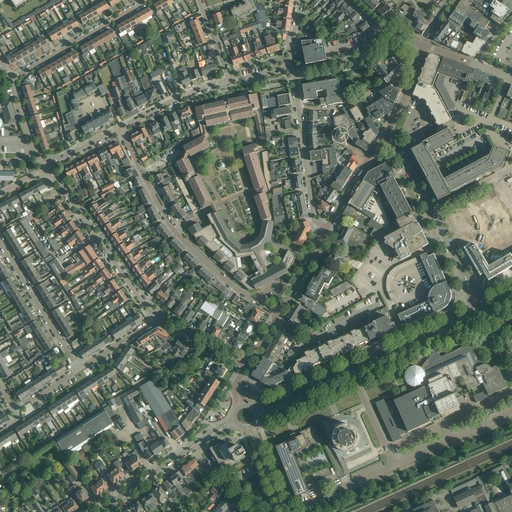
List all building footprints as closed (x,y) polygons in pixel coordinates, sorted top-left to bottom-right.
[(26,0),(9,0),(16,8),(26,0)] [(169,9),(164,0),(162,0),(158,2),(162,9),(164,12),(169,9)] [(171,0),(164,0),(169,9),(167,6),(173,3),(171,0)] [(236,18),(237,19),(238,19),(241,17),(246,15),(247,15),(250,14),(249,12),(252,11),(253,11),(255,10),(255,9),(255,8),(253,4),(251,0),(242,0),(244,4),(233,9),(230,10),(234,19),(236,18)] [(320,0),(324,0),(326,1),(326,0),(315,0),(309,7),(312,9),(318,3),(320,0)] [(326,0),(326,1),(323,4),(320,7),(323,9),(330,1),(333,3),(335,0),(326,0)] [(344,2),(341,0),(336,0),(327,10),(329,12),(335,6),(337,8),(344,2)] [(375,0),(368,8),(372,12),(375,9),(380,4),(375,0)] [(463,0),(461,0),(455,9),(466,17),(470,20),(477,24),(485,15),(475,8),(470,5),(463,0)] [(485,15),(486,16),(489,11),(488,10),(473,0),(463,0),(470,5),(475,8),(485,15)] [(511,12),(496,1),(493,0),(473,0),(488,10),(489,11),(503,21),(507,17),(510,13),(511,13),(511,12)] [(511,0),(497,0),(496,1),(511,12),(511,10),(511,0)] [(104,1),(99,4),(103,11),(108,8),(104,1)] [(162,9),(158,2),(153,5),(157,12),(162,9)] [(336,17),(338,19),(349,7),(345,3),(339,9),(342,11),(336,17)] [(98,14),(103,11),(99,4),(94,7),(98,14)] [(387,5),(383,8),(389,17),(393,14),(387,5)] [(87,20),(93,17),(87,7),(84,8),(86,12),(83,13),(87,20)] [(87,7),(93,17),(98,14),(94,7),(89,10),(87,7)] [(354,11),(349,7),(338,19),(340,21),(345,15),(348,17),(354,11)] [(389,17),(383,8),(378,11),(380,14),(375,9),(372,12),(379,18),(381,17),(384,20),(389,17)] [(148,9),(142,12),(146,18),(152,15),(148,9)] [(448,18),(461,27),(466,17),(455,9),(454,11),(453,12),(450,16),(449,18),(448,18)] [(176,21),(177,23),(179,21),(178,19),(181,18),(178,11),(172,14),(176,21)] [(503,21),(489,11),(486,16),(491,20),(500,26),(503,21)] [(142,12),(137,15),(143,25),(143,24),(148,21),(146,18),(142,12)] [(342,25),(344,27),(348,23),(350,26),(352,28),(357,25),(355,22),(360,17),(354,12),(342,25)] [(82,23),(87,20),(83,13),(78,16),(82,23)] [(222,29),(228,27),(226,21),(223,22),(220,13),(213,16),(217,27),(221,25),(222,29)] [(71,21),(69,22),(72,29),(78,26),(74,19),(75,19),(73,15),(68,17),(71,21)] [(143,25),(137,15),(132,18),(136,24),(138,29),(143,25)] [(190,23),(192,29),(199,26),(197,20),(201,18),(200,15),(193,17),(194,21),(190,23)] [(491,20),(486,16),(485,15),(477,24),(484,29),(491,20)] [(132,18),(128,20),(127,21),(131,27),(136,24),(132,18)] [(415,22),(409,18),(403,26),(404,28),(408,30),(410,31),(411,32),(413,33),(415,34),(419,35),(420,34),(422,35),(425,31),(424,31),(426,28),(428,25),(424,23),(417,19),(415,22)] [(464,35),(468,38),(470,33),(463,28),(461,27),(448,18),(445,23),(451,27),(450,28),(458,34),(459,33),(464,35)] [(470,20),(467,25),(475,31),(473,34),(474,35),(477,37),(481,40),(486,42),(489,39),(489,38),(491,36),(492,36),(492,35),(489,33),(484,29),(477,24),(470,20)] [(131,27),(127,21),(122,24),(125,30),(127,33),(132,30),(131,27)] [(67,32),(72,29),(69,22),(63,25),(67,32)] [(353,36),(362,36),(364,34),(363,32),(369,27),(365,22),(362,24),(361,23),(358,26),(357,25),(352,28),(346,31),(348,33),(352,32),(354,30),(357,28),(358,27),(363,32),(361,33),(361,32),(353,34),(353,36)] [(445,23),(441,28),(445,32),(450,36),(452,38),(454,39),(454,40),(455,38),(458,35),(458,34),(450,28),(451,27),(445,23)] [(125,30),(122,24),(116,27),(120,34),(125,30)] [(62,35),(67,32),(63,25),(58,28),(62,35)] [(344,27),(342,25),(337,30),(335,32),(338,34),(345,29),(344,27)] [(62,35),(58,28),(57,26),(51,29),(53,31),(57,38),(62,35)] [(191,35),(201,31),(199,26),(192,29),(194,34),(191,35)] [(318,30),(314,27),(308,34),(311,38),(318,30)] [(434,40),(445,45),(446,42),(449,38),(450,36),(445,32),(441,28),(433,38),(434,40)] [(271,30),(265,29),(266,33),(273,51),(274,51),(275,52),(279,50),(278,46),(277,47),(273,37),(271,38),(270,35),(268,29),(271,30)] [(370,29),(371,29),(370,29),(366,32),(364,34),(362,36),(365,50),(374,49),(373,43),(370,29)] [(111,30),(106,33),(111,42),(116,40),(114,37),(115,37),(111,30)] [(53,31),(48,34),(51,41),(57,38),(53,31)] [(172,31),(162,34),(165,44),(171,42),(170,38),(174,36),(172,31)] [(204,37),(201,31),(191,35),(192,38),(195,37),(196,40),(193,40),(194,41),(204,37)] [(111,42),(106,33),(100,36),(104,43),(106,45),(111,42)] [(268,53),(273,51),(266,33),(263,34),(264,37),(267,45),(265,45),(268,53)] [(471,57),(473,58),(474,57),(475,56),(475,55),(478,51),(479,52),(480,50),(479,50),(484,45),(485,44),(485,43),(486,42),(481,40),(477,37),(474,35),(473,34),(470,33),(468,38),(466,43),(462,53),(463,54),(465,55),(465,54),(469,56),(469,57),(471,58),(471,57)] [(43,38),(37,41),(41,47),(47,43),(44,38),(45,37),(43,34),(41,35),(43,38)] [(100,36),(95,39),(99,46),(104,43),(100,36)] [(258,36),(255,37),(256,40),(262,55),(266,54),(264,46),(261,47),(259,39),(258,36)] [(445,45),(450,48),(454,40),(454,39),(452,38),(450,36),(449,38),(446,42),(445,45)] [(206,43),(204,37),(194,41),(196,46),(198,45),(206,43)] [(260,56),(262,55),(256,40),(255,37),(252,38),(256,49),(254,50),(256,57),(257,57),(258,58),(260,57),(260,56)] [(460,41),(455,38),(454,40),(450,48),(455,50),(459,42),(460,41)] [(90,42),(94,49),(99,46),(95,39),(90,42)] [(244,42),(250,60),(255,58),(252,50),(250,51),(246,39),(243,39),(244,42)] [(150,40),(139,46),(143,56),(147,53),(146,50),(146,49),(152,46),(150,40)] [(326,59),(323,40),(306,41),(301,41),(306,64),(321,61),(321,60),(326,59)] [(31,45),(35,51),(41,47),(37,41),(31,45)] [(466,43),(460,41),(459,42),(455,50),(462,53),(466,43)] [(89,52),(94,49),(90,42),(85,45),(89,52)] [(250,60),(244,42),(241,43),(244,53),(242,54),(245,61),(250,60)] [(25,48),(28,54),(35,51),(31,45),(25,48)] [(85,54),(89,52),(85,45),(79,48),(83,55),(81,56),(84,61),(87,60),(85,56),(86,56),(85,54)] [(233,48),(238,64),(243,62),(241,54),(239,55),(236,47),(233,48)] [(22,58),(28,54),(25,48),(19,52),(22,58)] [(238,64),(233,48),(230,49),(233,57),(231,58),(234,66),(238,64)] [(11,53),(16,61),(22,58),(19,52),(17,49),(11,53)] [(74,51),(69,54),(72,61),(78,58),(74,51)] [(174,53),(173,52),(169,53),(171,61),(177,59),(177,57),(179,57),(177,52),(174,53)] [(7,59),(6,59),(10,65),(16,61),(11,53),(9,54),(9,55),(6,56),(7,59)] [(72,61),(69,54),(63,57),(67,64),(69,67),(72,65),(70,62),(72,61)] [(428,56),(418,82),(419,82),(428,86),(432,88),(438,72),(442,59),(440,58),(440,57),(432,54),(428,56)] [(63,57),(58,60),(62,67),(67,64),(63,57)] [(399,64),(395,58),(381,61),(373,68),(387,83),(404,68),(402,65),(399,64)] [(443,58),(442,59),(438,72),(468,83),(471,74),(473,70),(469,69),(470,68),(443,58)] [(209,59),(206,60),(208,63),(212,73),(217,72),(213,60),(210,61),(209,59)] [(62,67),(58,60),(53,63),(57,70),(62,67)] [(188,69),(192,80),(199,77),(194,60),(188,62),(190,68),(188,69)] [(207,75),(212,73),(208,63),(206,60),(204,61),(205,64),(203,65),(204,67),(205,67),(207,75)] [(202,76),(207,75),(205,67),(204,67),(203,65),(205,64),(204,61),(200,62),(201,64),(198,65),(199,68),(201,72),(202,76)] [(48,66),(52,73),(57,70),(53,63),(48,66)] [(46,76),(52,73),(48,66),(42,69),(46,76)] [(135,89),(132,77),(131,78),(127,68),(124,69),(126,75),(125,75),(128,82),(130,91),(132,89),(134,92),(133,93),(136,99),(134,99),(138,107),(143,104),(136,92),(135,89)] [(41,79),(46,76),(42,69),(37,72),(41,79)] [(149,73),(151,78),(162,74),(160,69),(149,73)] [(475,84),(475,82),(480,71),(474,69),(472,75),(471,74),(468,83),(466,86),(466,88),(465,89),(464,91),(467,92),(470,84),(469,83),(469,82),(475,84)] [(175,80),(170,70),(166,72),(171,82),(168,84),(172,90),(178,87),(174,80),(175,80)] [(480,71),(475,82),(477,83),(478,81),(482,82),(485,73),(480,71)] [(189,81),(184,72),(180,74),(182,78),(179,79),(182,85),(189,81)] [(489,85),(492,76),(486,74),(483,82),(482,82),(478,93),(480,94),(484,83),(489,85)] [(166,92),(161,82),(158,76),(151,79),(154,85),(153,86),(155,91),(158,90),(161,95),(166,92)] [(492,76),(489,85),(483,99),(488,101),(490,95),(488,94),(490,90),(490,91),(492,87),(493,87),(494,84),(496,85),(498,78),(492,76)] [(119,91),(124,90),(119,77),(115,79),(118,87),(119,91)] [(148,82),(149,82),(147,78),(144,79),(146,83),(145,83),(147,86),(153,99),(157,97),(153,89),(152,90),(148,82)] [(85,80),(87,83),(88,85),(92,93),(97,90),(95,88),(96,88),(93,83),(92,80),(89,81),(87,79),(85,80)] [(153,99),(147,86),(145,83),(146,83),(144,79),(140,80),(143,86),(142,86),(146,93),(145,93),(149,102),(153,99)] [(342,103),(338,79),(301,85),(304,101),(310,100),(317,99),(316,103),(319,102),(318,101),(320,101),(321,106),(327,105),(342,103)] [(417,85),(412,96),(425,101),(438,126),(451,119),(437,91),(435,92),(427,89),(428,86),(419,82),(418,85),(417,85)] [(34,91),(32,84),(21,87),(24,94),(30,92),(34,91)] [(103,84),(96,88),(95,88),(97,90),(100,97),(107,93),(103,84)] [(87,95),(92,93),(88,85),(83,88),(87,95)] [(403,90),(402,89),(392,85),(379,93),(387,99),(396,104),(403,90)] [(119,91),(118,87),(111,89),(115,99),(121,97),(119,91)] [(77,91),(75,88),(73,89),(75,92),(72,94),(75,99),(76,101),(81,99),(77,91)] [(135,89),(136,92),(143,104),(147,102),(145,98),(143,95),(141,92),(139,93),(138,91),(139,90),(138,88),(135,89)] [(82,89),(77,91),(81,99),(86,96),(82,89)] [(32,99),(30,92),(24,94),(26,101),(32,99)] [(123,95),(127,104),(126,104),(128,107),(130,112),(136,108),(134,106),(135,105),(134,104),(129,95),(128,93),(123,95)] [(275,110),(281,109),(280,106),(291,105),(292,105),(290,93),(289,94),(277,96),(278,98),(266,100),(266,98),(261,99),(263,109),(275,107),(275,110)] [(195,108),(201,131),(207,128),(206,127),(229,122),(228,120),(231,120),(231,121),(255,116),(260,141),(264,140),(263,127),(263,122),(260,109),(257,99),(256,95),(252,96),(252,98),(250,98),(249,96),(250,96),(249,96),(244,97),(245,99),(240,100),(239,98),(234,99),(235,100),(235,101),(233,102),(232,100),(228,101),(228,102),(224,103),(224,102),(219,103),(220,103),(220,105),(217,105),(217,104),(217,103),(212,104),(213,106),(208,107),(207,105),(202,107),(203,107),(203,109),(200,109),(200,107),(195,108)] [(362,114),(364,119),(368,125),(367,125),(367,126),(368,127),(369,127),(374,134),(377,136),(378,134),(379,132),(373,122),(378,119),(378,120),(381,118),(381,117),(386,114),(388,117),(392,112),(391,111),(395,106),(393,105),(393,104),(387,102),(386,102),(383,98),(366,109),(367,111),(362,114)] [(26,101),(28,108),(34,106),(32,99),(26,101)] [(68,102),(71,112),(74,110),(79,107),(76,101),(75,99),(68,102)] [(122,108),(119,100),(116,101),(119,108),(116,110),(120,117),(126,114),(122,108)] [(0,112),(0,113),(0,111),(2,111),(6,124),(16,121),(10,102),(0,105),(0,112)] [(34,106),(28,108),(30,115),(37,113),(34,106)] [(357,130),(355,131),(358,135),(359,138),(360,140),(360,141),(362,142),(370,147),(376,137),(377,136),(374,134),(369,127),(367,128),(366,128),(365,129),(364,128),(365,127),(361,120),(364,119),(362,114),(357,106),(350,110),(348,107),(347,107),(354,119),(360,128),(357,130)] [(184,109),(189,123),(190,123),(190,124),(194,122),(192,115),(189,107),(184,109)] [(281,109),(275,110),(272,111),(273,115),(271,115),(272,119),(277,118),(277,117),(278,116),(292,114),(291,110),(290,110),(290,108),(290,107),(281,109)] [(342,109),(345,114),(353,126),(355,131),(360,128),(354,119),(347,107),(342,109)] [(189,123),(184,109),(178,112),(182,123),(185,121),(186,124),(189,123)] [(104,127),(105,128),(105,127),(105,126),(109,124),(108,122),(113,120),(109,111),(101,115),(99,111),(97,112),(97,113),(98,113),(100,115),(99,116),(99,117),(100,118),(105,127),(104,127)] [(76,130),(77,130),(76,126),(73,118),(71,112),(70,112),(70,113),(65,115),(67,121),(71,128),(65,131),(66,135),(70,142),(75,139),(73,135),(72,132),(73,132),(76,130)] [(178,120),(175,113),(169,115),(171,119),(170,119),(175,130),(178,129),(177,126),(181,125),(178,120)] [(345,134),(346,134),(346,133),(353,126),(345,114),(334,118),(335,128),(336,132),(337,132),(338,131),(339,131),(340,131),(341,131),(342,131),(343,132),(344,132),(344,133),(345,133),(345,134)] [(31,117),(33,124),(40,122),(37,115),(31,117)] [(92,119),(85,123),(89,132),(94,130),(95,131),(99,129),(100,130),(95,121),(96,120),(95,120),(94,118),(93,119),(91,115),(90,116),(92,119)] [(103,129),(105,128),(104,127),(105,127),(100,118),(99,117),(99,116),(97,117),(94,118),(95,120),(96,120),(95,121),(100,130),(103,129)] [(172,130),(166,117),(160,120),(163,126),(161,127),(162,130),(164,132),(169,130),(170,132),(172,130)] [(292,120),(291,117),(282,119),(283,126),(285,125),(286,130),(293,129),(291,120),(292,120)] [(40,122),(33,124),(35,130),(42,128),(40,122)] [(162,130),(161,127),(160,124),(158,125),(157,122),(150,126),(152,130),(152,131),(153,131),(155,135),(160,133),(159,132),(162,130)] [(84,135),(89,132),(85,123),(80,126),(84,135)] [(190,124),(190,123),(189,123),(186,124),(189,129),(192,136),(188,138),(189,141),(200,135),(199,132),(198,128),(193,130),(190,124)] [(353,126),(346,133),(346,134),(353,142),(353,143),(354,143),(355,144),(360,148),(365,151),(366,151),(367,151),(369,147),(370,147),(362,142),(360,141),(360,140),(359,138),(358,135),(355,131),(353,126)] [(412,150),(411,150),(411,151),(414,156),(417,162),(419,164),(419,166),(422,171),(423,173),(426,179),(428,182),(428,183),(430,186),(432,189),(432,190),(434,193),(436,197),(438,201),(442,198),(443,199),(446,198),(446,197),(450,194),(452,193),(453,193),(459,190),(465,187),(466,186),(472,183),(472,182),(478,179),(480,178),(486,175),(492,172),(493,172),(493,171),(501,167),(502,167),(504,160),(505,160),(507,152),(499,149),(494,147),(492,147),(489,156),(485,157),(462,170),(444,179),(433,158),(430,153),(434,152),(434,151),(434,152),(434,151),(454,141),(453,138),(452,137),(456,136),(451,127),(441,132),(437,134),(431,137),(427,139),(424,141),(423,141),(418,144),(419,146),(413,149),(412,150)] [(38,137),(44,135),(42,128),(35,130),(38,137)] [(207,128),(201,131),(202,138),(183,148),(185,150),(182,151),(179,159),(180,161),(177,162),(190,189),(192,188),(203,209),(211,205),(213,208),(214,210),(216,209),(215,207),(213,202),(212,202),(199,176),(198,177),(196,172),(194,172),(188,159),(187,160),(187,158),(187,156),(190,155),(190,156),(210,146),(206,138),(209,137),(207,128)] [(140,131),(145,142),(146,142),(145,142),(148,140),(150,144),(152,143),(150,139),(147,133),(144,129),(140,131)] [(140,131),(135,134),(136,135),(135,135),(136,137),(137,137),(138,139),(137,140),(138,141),(139,141),(139,142),(142,148),(143,149),(145,148),(142,144),(145,142),(140,131)] [(337,132),(336,132),(335,134),(335,136),(335,137),(336,139),(337,140),(339,141),(341,141),(342,140),(344,139),(345,138),(345,136),(345,134),(345,133),(344,133),(344,132),(343,132),(342,131),(341,131),(340,131),(339,131),(338,131),(337,132)] [(44,135),(38,137),(40,144),(46,142),(50,141),(48,134),(44,135)] [(136,135),(135,134),(130,136),(134,144),(137,143),(140,149),(142,148),(139,142),(139,141),(138,141),(137,140),(138,139),(137,137),(136,137),(135,135),(136,135)] [(265,149),(264,140),(260,141),(261,143),(242,149),(255,190),(254,191),(256,196),(254,196),(263,221),(265,221),(271,219),(272,218),(267,203),(269,202),(266,193),(269,192),(256,152),(265,149)] [(327,143),(327,140),(323,140),(309,141),(309,147),(310,147),(310,150),(317,150),(317,144),(327,143)] [(48,149),(46,142),(40,144),(42,151),(48,149)] [(121,159),(123,158),(120,151),(122,150),(118,142),(113,145),(121,159)] [(121,159),(113,145),(112,146),(111,145),(109,146),(109,147),(108,147),(112,155),(115,153),(118,160),(121,159)] [(357,165),(356,164),(359,160),(358,160),(345,151),(342,157),(339,155),(342,151),(338,150),(340,147),(336,145),(335,148),(334,148),(335,153),(336,158),(337,159),(339,160),(339,161),(340,162),(343,165),(353,172),(357,165)] [(330,173),(331,173),(337,163),(337,159),(336,158),(335,153),(334,148),(334,147),(320,149),(320,151),(311,152),(312,161),(321,160),(323,175),(330,173)] [(298,148),(289,149),(285,150),(279,151),(276,152),(277,155),(280,155),(285,154),(290,154),(290,157),(299,156),(298,148)] [(113,178),(121,174),(119,169),(114,159),(111,160),(108,155),(109,154),(106,149),(98,153),(103,162),(107,160),(110,166),(110,167),(114,165),(117,172),(112,175),(112,176),(113,178)] [(271,190),(267,151),(262,153),(265,177),(269,191),(271,190)] [(100,173),(103,172),(98,163),(99,162),(95,154),(94,154),(93,155),(91,156),(96,166),(100,173)] [(100,173),(96,166),(91,156),(89,157),(88,157),(87,158),(86,159),(90,166),(93,165),(98,176),(101,175),(100,173)] [(127,158),(122,161),(124,166),(125,167),(127,171),(130,169),(132,168),(131,165),(127,158)] [(89,180),(95,177),(93,174),(90,175),(86,168),(88,167),(84,160),(83,159),(82,160),(82,161),(80,162),(87,176),(89,180)] [(337,163),(331,173),(333,175),(346,182),(352,172),(353,172),(343,165),(340,162),(339,161),(339,160),(337,159),(337,163)] [(285,169),(300,167),(299,161),(291,162),(291,164),(289,165),(284,166),(285,169)] [(89,180),(87,176),(80,162),(78,163),(77,163),(76,163),(76,164),(75,165),(79,172),(81,171),(84,177),(83,178),(85,182),(89,180)] [(270,170),(270,172),(276,171),(275,166),(279,166),(278,162),(269,164),(270,170)] [(380,185),(398,219),(412,212),(394,178),(393,178),(390,173),(391,173),(386,163),(368,172),(363,181),(372,186),(386,178),(387,181),(380,185)] [(78,185),(81,184),(79,180),(76,173),(78,172),(74,165),(73,166),(72,165),(71,166),(71,167),(69,168),(76,181),(78,184),(78,185)] [(76,181),(69,168),(68,168),(67,168),(65,169),(65,170),(66,173),(65,174),(64,174),(66,178),(67,178),(68,177),(70,176),(74,183),(76,187),(78,185),(78,184),(76,181)] [(131,177),(133,181),(139,177),(136,171),(134,172),(132,168),(130,169),(127,171),(123,172),(127,179),(131,177)] [(270,172),(271,181),(277,180),(282,179),(281,175),(277,176),(276,171),(270,172)] [(4,172),(4,180),(13,180),(13,172),(4,172)] [(163,184),(171,180),(169,177),(163,180),(162,176),(166,174),(165,172),(161,174),(154,177),(158,185),(162,182),(163,184)] [(323,175),(321,176),(323,179),(326,184),(328,185),(329,186),(333,181),(341,187),(343,188),(343,187),(344,187),(345,184),(346,182),(333,175),(331,173),(330,173),(323,175)] [(191,210),(193,214),(198,211),(180,176),(175,178),(191,210)] [(283,186),(284,186),(289,185),(289,184),(302,182),(301,176),(293,177),(293,180),(285,181),(285,185),(283,186)] [(139,177),(133,181),(129,183),(131,186),(133,188),(131,189),(133,192),(130,193),(140,188),(139,186),(143,184),(139,177)] [(161,190),(165,197),(174,191),(169,182),(171,180),(163,184),(162,185),(164,188),(161,190)] [(277,180),(271,181),(272,189),(282,186),(279,187),(277,180)] [(341,187),(333,181),(329,186),(337,191),(338,192),(341,187)] [(350,205),(361,212),(364,207),(366,204),(368,200),(371,196),(373,192),(376,188),(372,186),(363,181),(360,184),(358,188),(356,191),(356,192),(353,196),(352,199),(351,200),(349,203),(350,204),(350,205)] [(39,192),(48,187),(46,184),(43,185),(42,182),(36,185),(39,192)] [(329,186),(328,185),(326,184),(324,188),(328,191),(329,191),(332,193),(332,194),(336,196),(338,192),(337,191),(329,186)] [(30,189),(33,195),(35,197),(38,195),(37,193),(39,192),(36,185),(30,189)] [(495,193),(476,205),(484,219),(511,202),(511,190),(509,185),(499,191),(499,192),(496,194),(495,193)] [(272,189),(273,196),(277,195),(283,194),(282,186),(272,189)] [(140,195),(142,198),(148,195),(145,188),(141,190),(140,188),(130,193),(132,196),(137,194),(138,196),(140,195)] [(328,198),(333,200),(336,196),(332,194),(332,193),(329,191),(328,191),(324,188),(322,189),(321,188),(319,190),(320,193),(325,196),(326,195),(329,197),(328,198)] [(28,198),(33,195),(30,189),(24,192),(29,200),(28,198)] [(97,195),(94,190),(89,193),(92,198),(94,197),(97,195)] [(330,204),(333,200),(328,198),(329,197),(326,195),(325,196),(320,193),(319,190),(320,193),(319,192),(317,195),(330,204)] [(173,203),(177,201),(179,200),(174,191),(165,197),(168,203),(172,201),(173,203)] [(29,200),(24,192),(18,195),(22,201),(23,203),(29,200)] [(284,199),(285,203),(286,209),(305,205),(303,193),(286,196),(284,199)] [(145,208),(146,208),(149,206),(148,204),(152,202),(148,195),(142,198),(145,204),(144,205),(145,208)] [(274,218),(275,223),(281,222),(282,222),(288,221),(287,216),(286,209),(285,203),(278,204),(277,195),(273,196),(274,210),(274,218)] [(10,199),(15,208),(13,205),(19,202),(16,196),(10,199)] [(328,204),(318,198),(316,200),(320,203),(318,206),(323,210),(324,211),(324,210),(326,211),(329,206),(327,205),(328,204)] [(4,203),(8,208),(9,211),(15,208),(10,199),(4,203)] [(92,212),(106,203),(105,200),(98,205),(97,203),(96,203),(94,201),(89,205),(91,207),(89,208),(92,212)] [(111,200),(106,203),(92,212),(95,216),(102,211),(101,210),(108,205),(111,204),(111,203),(113,202),(111,200)] [(47,215),(61,205),(58,201),(51,206),(52,208),(43,214),(45,216),(44,217),(47,215)] [(177,201),(173,203),(175,205),(171,208),(175,214),(181,210),(178,205),(179,204),(177,201)] [(47,215),(44,217),(43,218),(45,222),(50,219),(49,217),(56,212),(57,214),(64,209),(61,205),(47,215)] [(103,213),(96,218),(99,222),(113,212),(116,211),(120,209),(118,207),(116,205),(110,208),(109,209),(111,211),(105,215),(103,213)] [(307,218),(305,205),(286,209),(287,216),(288,221),(298,219),(305,218),(307,218)] [(149,206),(136,213),(139,215),(148,211),(149,212),(147,214),(148,217),(151,216),(158,213),(154,206),(150,208),(149,206)] [(347,206),(345,211),(359,218),(360,216),(357,214),(358,212),(355,210),(347,206)] [(273,222),(272,222),(271,219),(265,221),(263,221),(264,223),(263,223),(262,226),(260,234),(261,234),(260,237),(257,239),(254,242),(255,243),(255,242),(255,244),(249,247),(249,246),(249,245),(245,246),(241,246),(239,244),(233,239),(231,237),(230,235),(228,231),(222,219),(220,215),(218,212),(217,210),(216,209),(214,210),(215,212),(211,214),(207,216),(212,224),(203,229),(202,230),(199,223),(191,227),(188,229),(192,235),(193,235),(197,241),(198,242),(197,242),(203,248),(203,247),(205,245),(215,254),(213,257),(219,262),(219,261),(224,266),(223,267),(229,272),(234,276),(234,277),(233,277),(239,282),(240,282),(250,291),(255,288),(256,289),(256,290),(260,288),(266,284),(266,285),(269,283),(269,282),(268,280),(274,277),(275,279),(275,280),(276,279),(278,278),(282,276),(285,274),(288,272),(287,270),(290,268),(291,265),(292,266),(294,262),(295,259),(297,255),(295,254),(288,251),(281,264),(274,268),(264,249),(270,239),(273,225),(273,222)] [(195,217),(193,214),(188,217),(187,215),(186,216),(181,210),(175,214),(180,220),(183,218),(186,222),(195,217)] [(54,225),(68,215),(65,211),(58,216),(59,217),(52,222),(52,221),(49,224),(51,227),(49,228),(54,225)] [(113,212),(99,222),(102,226),(109,221),(108,219),(115,215),(113,212),(116,211),(113,212)] [(345,211),(342,217),(354,224),(356,221),(361,224),(362,221),(358,219),(359,218),(345,211)] [(365,215),(373,220),(376,215),(375,215),(368,211),(365,215)] [(465,211),(449,221),(469,256),(486,246),(465,211)] [(412,212),(398,219),(396,220),(401,229),(416,221),(412,212)] [(32,213),(30,215),(33,220),(33,219),(35,222),(38,220),(37,219),(37,220),(32,213)] [(154,227),(158,224),(156,222),(161,220),(158,213),(151,216),(154,222),(152,223),(153,224),(149,226),(151,229),(154,226),(154,227)] [(30,215),(28,216),(19,220),(23,226),(42,255),(43,256),(44,258),(46,261),(47,263),(55,259),(52,254),(49,256),(27,223),(33,220),(30,215)] [(54,225),(49,228),(51,230),(56,227),(62,222),(64,224),(71,219),(68,215),(54,225)] [(103,228),(106,232),(120,222),(123,221),(122,218),(118,220),(111,225),(110,223),(103,228)] [(305,218),(298,219),(299,222),(297,222),(299,225),(300,225),(301,228),(299,231),(307,235),(309,232),(309,231),(310,229),(310,227),(308,222),(306,222),(305,218)] [(368,225),(372,228),(380,232),(384,227),(376,221),(375,221),(371,219),(368,225)] [(61,235),(75,225),(72,221),(65,225),(66,227),(59,232),(55,234),(57,237),(61,234),(61,235)] [(120,222),(106,232),(109,236),(116,231),(115,229),(121,225),(124,223),(123,221),(120,222)] [(395,251),(399,259),(400,261),(411,256),(411,254),(429,244),(416,221),(401,229),(388,236),(384,238),(387,245),(390,247),(389,249),(393,252),(395,251)] [(159,226),(158,224),(154,227),(156,229),(158,228),(162,234),(167,229),(163,223),(159,226)] [(75,225),(61,235),(63,237),(69,232),(70,234),(77,229),(75,225)] [(366,235),(346,225),(338,241),(344,244),(343,246),(344,248),(346,249),(346,248),(353,251),(357,244),(361,246),(366,235)] [(13,234),(15,233),(12,227),(3,233),(6,238),(13,234)] [(126,234),(129,232),(127,229),(124,231),(118,235),(117,233),(110,238),(113,242),(126,234)] [(164,240),(167,243),(170,240),(168,238),(172,235),(167,229),(162,234),(165,239),(164,240)] [(296,236),(305,241),(307,235),(299,231),(296,229),(294,231),(298,233),(296,236)] [(16,239),(18,238),(16,235),(19,233),(18,231),(15,233),(13,234),(6,238),(9,243),(16,239)] [(68,244),(82,235),(79,231),(68,237),(70,239),(66,242),(67,244),(68,244)] [(128,237),(133,235),(131,231),(129,232),(126,234),(113,242),(114,243),(114,244),(115,245),(116,246),(123,241),(122,240),(127,236),(128,237)] [(139,240),(142,239),(139,234),(134,236),(134,237),(133,237),(134,239),(131,241),(130,242),(125,245),(124,243),(121,245),(117,248),(120,252),(133,244),(139,240)] [(82,235),(68,244),(70,248),(72,246),(71,245),(76,242),(77,244),(84,239),(82,235)] [(305,241),(296,236),(294,240),(291,238),(289,240),(301,247),(305,241)] [(474,267),(474,268),(476,271),(477,271),(478,274),(479,275),(481,278),(480,278),(481,278),(483,281),(483,282),(485,285),(485,286),(486,285),(490,283),(490,282),(494,280),(495,280),(499,277),(500,277),(504,275),(505,276),(504,276),(505,277),(505,276),(505,277),(505,276),(510,274),(510,273),(511,272),(511,236),(509,239),(511,244),(511,245),(507,247),(507,248),(503,250),(502,250),(498,253),(497,253),(493,256),(491,257),(490,257),(489,259),(489,258),(488,259),(486,260),(484,261),(483,261),(484,262),(482,263),(481,263),(479,264),(476,266),(477,266),(475,267),(474,267)] [(9,243),(13,248),(19,244),(21,243),(18,238),(16,239),(9,243)] [(157,243),(157,244),(159,242),(157,238),(149,242),(152,246),(157,243)] [(175,249),(181,244),(175,238),(172,242),(170,240),(167,243),(170,246),(171,244),(175,249)] [(48,242),(52,247),(57,244),(54,239),(48,242)] [(141,243),(139,240),(133,244),(120,252),(123,256),(127,254),(130,252),(129,250),(134,246),(135,247),(141,243)] [(19,244),(13,248),(16,254),(22,250),(19,244)] [(60,248),(57,244),(52,247),(55,252),(60,248)] [(181,244),(175,249),(180,253),(179,254),(182,257),(185,254),(183,252),(186,249),(181,244)] [(76,254),(75,254),(73,255),(73,256),(77,263),(74,265),(73,264),(63,270),(56,259),(55,260),(55,259),(47,263),(50,267),(51,268),(59,281),(64,279),(68,276),(81,268),(86,265),(97,257),(89,245),(76,254)] [(140,254),(143,251),(142,249),(138,251),(132,256),(131,254),(124,258),(125,259),(125,260),(126,261),(127,263),(140,254)] [(16,254),(19,259),(25,255),(22,250),(16,254)] [(127,263),(129,264),(128,265),(129,266),(130,266),(130,267),(137,262),(141,259),(140,258),(143,255),(145,256),(147,255),(147,253),(146,251),(140,254),(127,263)] [(166,251),(162,254),(162,255),(161,255),(164,259),(164,260),(170,255),(169,256),(167,252),(166,252),(166,251)] [(189,263),(195,258),(189,253),(186,256),(185,254),(182,257),(184,260),(185,259),(187,260),(184,263),(187,265),(189,263)] [(329,257),(328,259),(328,260),(329,260),(330,261),(337,265),(337,264),(338,265),(337,266),(341,268),(344,262),(348,264),(349,263),(359,269),(363,263),(352,257),(347,255),(343,253),(340,258),(332,254),(331,256),(330,256),(330,257),(329,257)] [(426,253),(420,256),(422,261),(434,288),(433,289),(433,290),(432,291),(431,292),(431,293),(430,294),(430,295),(430,296),(430,298),(430,299),(430,300),(401,313),(397,315),(400,321),(401,321),(404,320),(406,326),(443,309),(444,309),(445,308),(446,307),(447,307),(448,306),(448,305),(449,304),(450,303),(450,301),(451,300),(451,299),(451,298),(451,297),(451,296),(451,295),(451,293),(451,291),(450,290),(434,254),(428,256),(427,253),(426,253)] [(173,260),(170,255),(164,260),(167,264),(169,262),(173,260)] [(21,262),(24,267),(31,263),(27,258),(25,259),(21,262)] [(192,275),(195,272),(199,268),(197,266),(200,263),(195,258),(189,263),(194,268),(192,269),(189,272),(192,275)] [(391,271),(388,275),(393,277),(395,275),(396,274),(400,271),(418,263),(416,258),(396,267),(394,269),(391,271)] [(86,273),(89,272),(89,271),(101,263),(100,261),(100,260),(99,259),(98,259),(94,261),(91,263),(93,265),(87,269),(86,268),(84,270),(86,273)] [(135,273),(154,260),(151,262),(149,259),(145,262),(139,266),(138,264),(132,269),(135,273)] [(154,260),(135,273),(138,278),(144,273),(143,271),(148,267),(156,262),(154,260)] [(31,263),(24,267),(27,273),(34,269),(31,263)] [(86,273),(83,275),(85,278),(96,270),(97,272),(104,267),(103,266),(104,266),(103,264),(102,264),(101,263),(89,271),(89,272),(86,273)] [(305,295),(317,301),(320,296),(325,285),(329,287),(334,278),(337,273),(323,266),(322,268),(321,267),(320,271),(321,271),(320,273),(319,273),(318,273),(317,276),(318,277),(317,278),(317,279),(314,278),(313,280),(312,279),(308,287),(309,287),(308,289),(308,290),(307,289),(306,292),(305,292),(306,293),(305,295)] [(37,267),(34,269),(27,273),(31,278),(37,274),(40,273),(37,267)] [(204,278),(209,272),(203,267),(200,270),(199,268),(195,272),(198,274),(199,273),(204,278)] [(8,276),(4,269),(0,271),(0,276),(1,276),(2,279),(8,276)] [(108,273),(105,269),(98,273),(100,275),(94,279),(96,281),(108,273)] [(152,272),(146,276),(145,274),(139,279),(142,283),(151,276),(153,275),(154,274),(157,272),(155,269),(152,272)] [(160,269),(154,274),(142,283),(145,287),(151,283),(150,281),(155,277),(156,277),(163,272),(160,269)] [(209,272),(204,278),(208,282),(207,283),(210,285),(211,284),(214,287),(218,282),(215,280),(213,282),(211,280),(214,277),(209,272)] [(104,282),(111,277),(110,276),(111,276),(110,274),(109,274),(108,273),(96,281),(85,288),(87,292),(99,284),(98,283),(103,280),(104,282)] [(37,274),(31,278),(34,284),(38,281),(41,280),(37,274)] [(6,287),(12,283),(9,277),(5,280),(3,281),(6,287)] [(64,279),(59,281),(63,287),(67,284),(64,279)] [(111,287),(116,284),(115,282),(114,281),(113,281),(113,280),(106,284),(107,286),(104,289),(102,286),(96,290),(99,293),(97,295),(98,296),(101,294),(104,292),(111,287)] [(152,295),(160,287),(156,282),(147,290),(152,295)] [(15,288),(12,283),(6,287),(9,292),(15,288)] [(39,293),(46,289),(42,283),(36,287),(39,293)] [(119,288),(116,284),(101,294),(104,292),(106,295),(111,291),(112,293),(119,288)] [(160,300),(171,286),(169,284),(162,292),(160,291),(155,297),(156,297),(156,298),(157,299),(158,299),(160,300)] [(160,300),(161,301),(161,302),(162,303),(163,303),(164,303),(169,297),(167,296),(173,288),(171,286),(160,300)] [(195,289),(193,287),(181,302),(173,311),(180,316),(186,308),(187,307),(184,305),(193,294),(191,293),(195,289)] [(12,297),(19,293),(15,288),(9,292),(12,297)] [(46,289),(39,293),(43,298),(49,294),(46,289)] [(182,292),(178,289),(175,293),(165,305),(170,309),(176,302),(174,301),(176,298),(178,300),(180,297),(179,296),(182,292)] [(123,295),(122,293),(122,292),(121,291),(120,291),(120,290),(111,296),(113,298),(104,305),(105,307),(108,305),(112,302),(123,295)] [(393,291),(388,293),(391,301),(395,299),(396,298),(396,297),(393,291)] [(22,298),(19,293),(12,297),(15,302),(22,298)] [(234,295),(230,300),(235,304),(240,297),(235,293),(234,295)] [(302,293),(302,294),(298,299),(305,304),(304,306),(325,322),(334,317),(332,315),(331,314),(324,309),(310,298),(302,293)] [(43,298),(46,304),(52,300),(49,294),(43,298)] [(108,305),(110,308),(118,305),(116,303),(118,301),(120,304),(126,299),(126,298),(126,297),(125,297),(123,295),(112,302),(108,305)] [(16,309),(18,307),(25,303),(22,298),(15,302),(13,304),(16,309)] [(53,300),(52,300),(46,304),(49,309),(56,305),(54,303),(57,301),(55,298),(53,300)] [(208,298),(205,302),(214,308),(217,310),(218,308),(219,306),(208,298)] [(204,304),(200,301),(196,308),(199,310),(204,304)] [(225,324),(229,318),(217,310),(214,308),(205,302),(204,304),(200,309),(207,314),(210,316),(212,317),(217,320),(215,322),(217,323),(216,324),(215,323),(213,326),(215,327),(211,334),(217,338),(221,330),(219,329),(220,326),(223,327),(224,327),(226,324),(225,324)] [(25,303),(18,307),(21,312),(28,308),(25,303)] [(296,303),(291,311),(298,315),(300,312),(307,316),(310,311),(304,306),(303,307),(296,303)] [(193,307),(191,305),(188,309),(185,314),(182,318),(183,318),(189,322),(195,313),(191,310),(193,307)] [(259,318),(261,316),(262,316),(263,314),(262,314),(263,313),(252,306),(250,309),(248,308),(246,310),(259,318)] [(366,317),(369,325),(365,326),(371,339),(371,340),(375,338),(376,338),(378,341),(381,340),(382,341),(387,339),(387,340),(393,337),(393,336),(398,334),(396,330),(397,330),(393,323),(392,323),(391,319),(392,319),(386,307),(366,317)] [(25,317),(31,314),(28,308),(21,312),(25,317)] [(51,312),(54,317),(61,314),(58,308),(51,312)] [(246,310),(244,308),(242,312),(251,317),(249,320),(256,324),(256,323),(257,323),(258,321),(258,320),(259,318),(246,310)] [(295,321),(298,315),(291,311),(286,318),(293,322),(290,325),(299,331),(303,326),(295,321)] [(64,319),(67,317),(63,312),(61,314),(54,317),(58,323),(64,319)] [(31,314),(25,317),(22,319),(25,324),(34,319),(31,314)] [(210,316),(207,314),(203,321),(201,320),(197,326),(203,330),(210,316)] [(138,315),(132,318),(136,325),(142,321),(138,315)] [(64,319),(58,323),(61,328),(70,322),(67,317),(64,319)] [(131,328),(136,325),(132,318),(127,322),(131,328)] [(236,322),(244,326),(252,331),(253,329),(254,329),(255,327),(255,326),(247,321),(246,324),(236,318),(234,321),(235,321),(236,321),(236,322)] [(21,322),(20,320),(9,327),(12,332),(24,325),(22,324),(19,326),(17,324),(21,322)] [(30,330),(31,332),(34,331),(39,327),(35,320),(27,325),(30,330)] [(70,322),(61,328),(64,333),(70,329),(73,327),(70,322)] [(121,325),(125,332),(131,328),(127,322),(121,325)] [(236,322),(235,324),(240,328),(240,329),(242,330),(241,332),(248,337),(248,336),(250,336),(251,334),(250,333),(252,331),(244,326),(236,322)] [(116,329),(120,335),(125,332),(121,325),(116,329)] [(351,331),(351,332),(342,337),(349,352),(367,343),(368,341),(371,339),(365,326),(356,330),(356,329),(351,331)] [(38,338),(44,334),(39,327),(34,331),(38,338)] [(287,337),(289,334),(280,328),(277,333),(288,340),(289,338),(287,337)] [(70,329),(64,333),(67,338),(73,334),(70,329)] [(120,335),(116,329),(112,331),(111,329),(107,331),(106,331),(110,337),(112,335),(114,339),(120,335)] [(145,335),(150,344),(157,340),(155,337),(156,336),(157,332),(154,329),(145,335)] [(157,341),(160,345),(167,342),(166,341),(167,340),(168,341),(171,337),(168,335),(157,329),(154,329),(157,332),(156,336),(155,337),(157,340),(157,341)] [(233,333),(233,330),(229,331),(228,334),(232,337),(239,341),(240,340),(244,343),(248,337),(240,333),(237,337),(235,336),(236,334),(233,333)] [(108,338),(110,337),(106,331),(104,333),(106,335),(101,339),(105,345),(110,342),(108,338)] [(285,344),(288,340),(277,333),(275,338),(286,345),(287,345),(285,344)] [(44,334),(38,338),(42,344),(48,341),(44,334)] [(150,344),(145,335),(138,339),(134,342),(138,348),(142,346),(143,348),(146,347),(148,351),(153,349),(150,344)] [(19,340),(17,341),(20,346),(21,348),(29,343),(25,337),(19,340)] [(328,344),(319,348),(325,362),(338,356),(339,354),(338,353),(341,352),(342,355),(349,352),(342,337),(333,342),(332,341),(327,343),(328,344)] [(286,345),(275,338),(274,338),(276,339),(273,343),(272,342),(282,349),(284,346),(286,346),(286,345)] [(105,345),(101,339),(95,342),(99,349),(105,345)] [(243,345),(234,339),(230,345),(239,350),(240,350),(243,345)] [(174,356),(181,343),(177,340),(173,346),(171,345),(170,344),(170,343),(168,343),(167,342),(160,345),(161,346),(164,351),(169,349),(170,351),(173,353),(172,355),(174,356)] [(42,344),(40,346),(44,353),(52,348),(48,341),(42,344)] [(94,352),(99,349),(95,342),(90,346),(94,352)] [(279,353),(282,349),(272,342),(269,347),(279,353)] [(183,357),(186,353),(183,351),(186,346),(181,343),(174,356),(176,358),(178,354),(183,357)] [(459,380),(463,378),(468,390),(472,389),(480,385),(480,384),(483,383),(486,391),(485,392),(485,391),(475,395),(473,396),(476,403),(488,398),(487,396),(488,396),(507,387),(497,365),(492,368),(491,367),(491,366),(490,365),(489,365),(488,364),(487,364),(486,364),(484,364),(483,364),(482,365),(472,343),(441,357),(440,357),(438,360),(441,367),(447,364),(451,373),(455,371),(459,380)] [(88,356),(94,352),(90,346),(84,349),(88,356)] [(124,351),(130,356),(134,351),(127,346),(124,351)] [(279,353),(269,347),(266,352),(278,359),(277,358),(279,353)] [(319,348),(310,352),(309,351),(305,353),(306,357),(296,361),(293,366),(291,365),(287,371),(290,378),(308,370),(307,367),(309,366),(309,367),(312,368),(325,362),(319,348)] [(88,356),(84,349),(81,352),(77,354),(79,357),(81,356),(83,359),(88,356)] [(6,350),(2,352),(0,353),(0,360),(2,359),(5,357),(9,355),(6,350)] [(53,355),(51,351),(45,355),(47,359),(53,355)] [(127,361),(130,356),(124,351),(120,356),(127,361)] [(278,359),(266,352),(267,353),(265,357),(264,356),(264,357),(273,363),(275,359),(277,360),(278,359)] [(454,394),(452,389),(455,388),(453,383),(459,380),(455,371),(451,373),(447,364),(441,367),(438,360),(440,357),(436,353),(429,362),(427,360),(421,368),(420,367),(418,367),(417,366),(416,366),(413,366),(412,367),(410,368),(408,369),(407,370),(407,371),(405,373),(405,375),(405,376),(405,378),(406,381),(407,383),(409,385),(410,385),(411,386),(408,394),(394,400),(393,399),(385,403),(384,399),(375,403),(392,441),(393,443),(402,439),(400,435),(408,431),(408,432),(433,421),(432,418),(434,417),(436,421),(439,419),(438,416),(441,414),(442,418),(461,410),(459,407),(460,406),(455,393),(454,394)] [(127,361),(120,356),(117,361),(124,366),(127,361)] [(290,378),(287,371),(284,369),(281,367),(273,363),(263,356),(251,376),(270,387),(290,378)] [(28,365),(25,360),(20,363),(23,368),(28,365)] [(51,366),(53,369),(57,376),(63,372),(61,368),(63,367),(60,361),(51,366)] [(128,369),(126,367),(124,366),(117,361),(113,366),(120,371),(125,374),(128,369)] [(0,367),(0,371),(1,374),(10,368),(7,363),(8,363),(0,367)] [(209,376),(211,374),(212,375),(214,372),(219,376),(219,375),(221,376),(222,376),(224,374),(223,374),(225,370),(223,368),(220,366),(219,366),(213,363),(210,367),(208,371),(206,369),(204,373),(206,374),(209,376)] [(10,368),(1,374),(4,379),(13,374),(10,368)] [(105,372),(109,377),(115,373),(111,368),(105,372)] [(53,369),(48,373),(52,379),(57,376),(53,369)] [(109,377),(105,372),(99,375),(105,384),(103,381),(109,377)] [(52,379),(48,373),(42,376),(46,383),(52,379)] [(102,386),(105,384),(99,375),(93,379),(97,385),(100,390),(103,388),(102,386)] [(41,386),(46,383),(42,376),(37,380),(41,386)] [(30,381),(36,389),(41,386),(37,380),(36,377),(30,381)] [(216,387),(219,382),(211,377),(208,382),(216,387)] [(97,385),(93,379),(87,383),(91,389),(97,385)] [(160,391),(152,379),(139,387),(147,402),(149,404),(152,410),(164,429),(167,427),(170,433),(176,440),(184,433),(179,426),(181,425),(160,391)] [(36,389),(30,381),(32,383),(26,387),(30,393),(36,389)] [(213,392),(216,387),(208,382),(205,387),(213,392)] [(91,389),(87,383),(81,387),(87,395),(87,396),(93,392),(91,389)] [(25,396),(30,393),(26,387),(21,390),(25,396)] [(81,399),(87,395),(81,387),(75,391),(81,399)] [(205,387),(201,392),(210,397),(213,392),(205,387)] [(121,396),(136,424),(143,420),(139,414),(137,410),(131,398),(140,393),(137,388),(121,396)] [(19,400),(25,396),(21,390),(15,394),(14,391),(12,392),(15,398),(17,397),(19,400)] [(165,391),(167,395),(170,400),(173,398),(172,396),(167,390),(165,392),(165,391)] [(167,395),(165,391),(162,393),(169,405),(171,404),(166,396),(167,395)] [(198,397),(207,402),(210,397),(201,392),(200,394),(198,392),(195,391),(194,392),(194,393),(193,393),(198,396),(198,397)] [(73,392),(68,396),(74,405),(79,401),(73,392)] [(68,396),(63,399),(67,406),(72,402),(74,405),(68,396)] [(192,409),(199,414),(201,411),(202,411),(203,410),(202,409),(203,408),(196,404),(193,408),(193,407),(192,406),(193,405),(191,403),(191,402),(188,400),(185,398),(184,399),(181,396),(179,398),(185,403),(189,405),(188,406),(189,406),(192,409)] [(207,402),(198,397),(195,401),(204,407),(207,402)] [(63,399),(58,402),(62,409),(64,411),(69,408),(67,406),(63,399)] [(57,412),(62,409),(58,402),(53,405),(57,412)] [(85,416),(82,418),(83,420),(89,416),(80,403),(78,405),(85,416)] [(57,412),(53,405),(47,409),(52,416),(57,412)] [(141,408),(137,410),(139,414),(143,412),(144,415),(151,411),(148,405),(141,409),(141,408)] [(103,410),(80,425),(55,441),(66,457),(101,435),(116,424),(120,431),(125,427),(120,421),(121,420),(118,416),(117,417),(113,419),(109,413),(112,411),(110,409),(108,406),(103,410)] [(199,414),(192,409),(189,406),(187,409),(186,408),(185,409),(184,410),(186,412),(192,417),(195,419),(197,417),(198,417),(199,415),(199,414)] [(40,413),(45,420),(50,417),(45,410),(40,413)] [(182,417),(192,424),(195,419),(192,417),(186,412),(184,415),(181,413),(181,414),(180,415),(182,416),(182,417)] [(39,423),(45,420),(40,413),(35,417),(39,423)] [(39,423),(35,417),(30,420),(34,426),(39,423)] [(186,431),(190,426),(191,426),(191,425),(191,424),(192,424),(182,417),(179,421),(181,424),(186,431)] [(143,420),(136,424),(140,430),(147,426),(148,425),(144,419),(143,420)] [(25,423),(29,430),(34,426),(30,420),(25,423)] [(24,433),(29,430),(25,423),(20,426),(24,433)] [(335,430),(335,431),(334,433),(333,435),(333,436),(333,437),(333,438),(333,439),(333,441),(333,442),(334,443),(334,444),(335,446),(336,447),(336,448),(337,448),(338,449),(339,450),(340,451),(341,451),(342,451),(344,452),(346,452),(347,452),(348,452),(350,452),(351,452),(351,453),(352,452),(353,452),(354,451),(355,451),(354,450),(355,449),(356,449),(357,448),(357,447),(358,446),(359,446),(359,445),(360,444),(360,443),(360,442),(360,441),(361,440),(361,439),(361,438),(361,437),(361,436),(360,435),(360,434),(360,433),(359,432),(359,431),(358,430),(357,429),(356,428),(354,426),(353,426),(351,425),(349,424),(348,424),(346,424),(345,424),(343,424),(342,425),(341,425),(339,426),(338,427),(337,428),(336,429),(335,430)] [(19,436),(24,433),(20,426),(15,430),(19,436)] [(291,435),(292,439),(276,446),(290,483),(296,497),(301,495),(302,498),(308,496),(307,493),(308,492),(303,478),(293,454),(296,452),(298,456),(303,454),(301,450),(308,447),(309,449),(318,444),(318,445),(318,444),(315,437),(316,436),(315,435),(314,435),(311,427),(297,433),(299,436),(297,437),(295,433),(291,435)] [(13,431),(6,435),(9,441),(16,437),(13,431)] [(154,433),(159,442),(164,448),(169,445),(164,438),(162,440),(157,431),(154,433)] [(159,442),(154,433),(153,432),(150,433),(153,438),(152,439),(155,444),(150,448),(154,455),(163,449),(163,448),(159,442)] [(148,447),(140,433),(134,437),(142,453),(147,460),(153,456),(147,447),(148,447)] [(0,439),(0,441),(3,445),(9,441),(6,435),(0,439)] [(231,450),(227,442),(221,446),(220,443),(210,448),(223,471),(245,457),(244,455),(245,454),(244,453),(246,453),(245,451),(244,448),(243,448),(242,447),(241,448),(241,447),(239,448),(238,445),(231,450)] [(85,456),(82,451),(77,454),(80,460),(85,456)] [(139,460),(140,459),(135,451),(128,456),(130,459),(132,463),(134,464),(136,468),(142,463),(139,460)] [(76,472),(67,459),(67,460),(65,458),(61,461),(71,475),(76,472)] [(136,468),(130,459),(128,461),(128,462),(125,464),(130,471),(136,468)] [(184,476),(186,478),(187,478),(190,482),(194,486),(192,483),(195,480),(188,473),(190,472),(193,469),(194,468),(202,475),(205,472),(203,470),(198,466),(193,459),(180,468),(185,475),(184,476)] [(100,460),(93,465),(97,470),(100,468),(101,468),(108,479),(109,479),(109,480),(110,481),(110,480),(113,484),(115,482),(116,482),(118,481),(118,480),(112,471),(108,474),(107,472),(106,472),(107,471),(100,460)] [(117,468),(112,471),(118,480),(119,480),(120,480),(121,479),(122,477),(124,476),(122,472),(122,471),(119,468),(123,466),(118,460),(113,463),(117,468)] [(342,466),(337,468),(340,478),(345,476),(342,466)] [(331,474),(330,473),(329,469),(328,467),(312,474),(315,480),(331,474)] [(30,471),(29,472),(36,481),(39,479),(33,470),(30,471)] [(173,475),(178,482),(183,478),(184,480),(186,478),(184,476),(182,477),(178,471),(173,475)] [(47,475),(44,477),(50,486),(53,484),(47,475)] [(178,482),(173,475),(169,478),(171,481),(170,481),(173,485),(182,496),(185,493),(182,489),(179,484),(178,485),(176,483),(178,482)] [(36,481),(33,483),(37,489),(43,485),(39,479),(36,481)] [(96,484),(102,491),(107,487),(102,479),(99,481),(100,482),(96,484)] [(171,487),(173,485),(170,481),(168,483),(166,481),(162,484),(170,495),(173,499),(177,496),(174,492),(172,493),(169,489),(171,487)] [(439,511),(434,500),(412,510),(413,511),(511,511),(511,481),(509,482),(511,485),(508,486),(510,491),(511,494),(511,495),(510,496),(494,503),(495,504),(492,505),(491,503),(490,504),(486,495),(487,494),(483,485),(471,491),(471,490),(454,498),(454,499),(451,500),(455,509),(458,507),(458,508),(473,501),(477,508),(468,511),(439,511)] [(33,482),(28,485),(35,496),(40,493),(37,489),(34,484),(33,483),(33,482)] [(96,496),(102,491),(96,484),(93,486),(92,485),(90,487),(96,496)] [(182,489),(185,493),(187,495),(191,492),(186,485),(182,489)] [(204,496),(209,501),(220,489),(216,485),(210,491),(212,493),(208,497),(206,494),(204,496)] [(70,489),(68,490),(72,497),(74,495),(80,503),(81,503),(82,504),(84,502),(84,501),(88,498),(86,495),(87,494),(84,490),(83,490),(80,486),(79,487),(78,486),(77,487),(76,486),(75,487),(74,486),(70,489)] [(156,489),(155,489),(154,489),(153,490),(153,491),(156,495),(160,501),(163,498),(164,499),(167,497),(163,491),(162,492),(160,488),(159,487),(156,489)] [(224,493),(220,489),(209,501),(211,502),(212,501),(216,497),(218,499),(224,493)] [(149,493),(148,494),(148,495),(147,495),(147,496),(146,497),(153,507),(154,508),(156,510),(156,511),(159,510),(157,507),(156,507),(152,502),(156,499),(155,498),(154,497),(151,493),(150,493),(149,493)] [(173,499),(170,495),(171,497),(168,499),(173,506),(176,504),(173,499)] [(142,498),(141,499),(140,500),(143,504),(145,507),(148,505),(151,510),(154,508),(153,507),(146,497),(144,498),(144,497),(143,498),(142,498)] [(68,505),(73,511),(78,508),(71,498),(69,500),(71,503),(68,505)] [(223,511),(231,505),(225,499),(213,511),(214,511),(223,511)] [(72,511),(73,511),(68,505),(65,500),(58,505),(61,510),(63,509),(64,511),(72,511)] [(143,509),(138,502),(131,506),(135,511),(141,511),(140,511),(143,509)]
